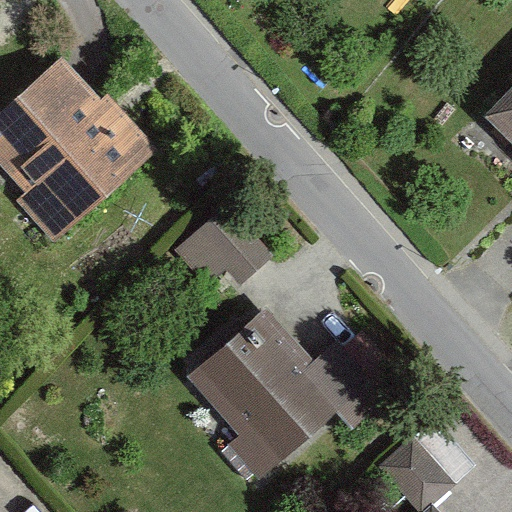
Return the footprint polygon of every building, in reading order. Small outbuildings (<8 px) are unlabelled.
[(62,61),(0,117),(0,155),(15,173),(34,193),(23,203),(56,239),(154,149),(125,117),(117,109),(113,105),(105,96),(99,102),(95,98),(81,82),(62,61)] [(511,96),(493,116),(511,134),(511,96)] [(180,250),(207,279),(223,265),(242,285),(253,274),(266,262),(220,213),(180,250)] [(306,369),(261,315),(193,373),(246,436),(235,446),(261,476),(340,408),(306,369)] [(323,354),(306,369),(340,408),(354,424),(385,397),(337,342),(323,354)] [(438,419),(414,438),(452,484),(476,465),(438,419)] [(414,438),(383,464),(420,510),(452,484),(414,438)]
